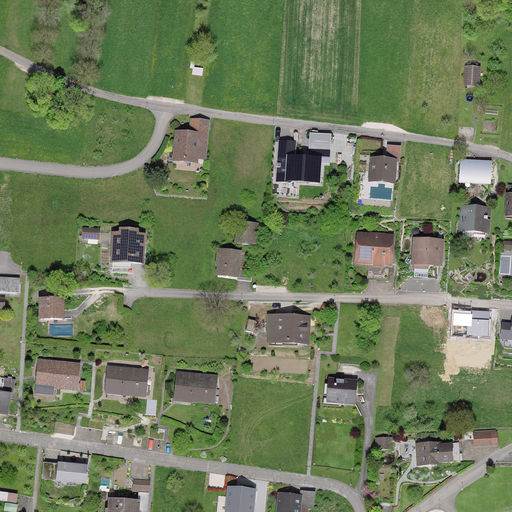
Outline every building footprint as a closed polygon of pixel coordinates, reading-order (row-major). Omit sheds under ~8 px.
[(479,66),(466,66),(465,86),(478,86),(479,66)] [(189,134),(175,133),(173,156),(204,159),(207,121),(190,120),(189,134)] [(318,183),(319,159),(293,158),(293,144),(280,143),(278,181),(318,183)] [(395,160),(371,159),(369,181),(394,182),(395,160)] [(490,163),(462,162),(461,181),(488,182),(490,163)] [(489,209),(462,207),(460,230),(487,232),(489,209)] [(240,222),(238,243),(255,244),(257,224),(240,222)] [(82,228),(82,238),(99,239),(99,229),(82,228)] [(142,236),(113,234),(111,260),(141,262),(142,236)] [(392,237),(358,234),(356,261),(390,264),(392,237)] [(442,242),(415,240),(413,263),(440,265),(442,242)] [(220,250),(217,275),(237,277),(240,253),(220,250)] [(17,279),(0,278),(0,291),(16,292),(17,279)] [(101,293),(91,302),(98,310),(108,300),(101,293)] [(62,300),(40,299),(40,318),(61,318),(62,300)] [(308,319),(269,317),(268,342),(307,344),(308,319)] [(511,339),(511,325),(504,325),(503,339),(511,339)] [(77,365),(39,362),(37,385),(75,388),(77,365)] [(145,373),(108,369),(106,392),(143,396),(145,373)] [(215,378),(178,374),(175,398),(212,402),(215,378)] [(355,382),(329,380),(328,402),(353,404),(355,382)] [(474,433),(474,446),(498,444),(497,432),(474,433)] [(376,437),(376,449),(391,449),(391,437),(376,437)] [(452,462),(451,445),(417,447),(418,463),(452,462)] [(85,467),(58,464),(56,480),(83,483),(85,467)] [(133,480),(133,492),(150,492),(150,480),(133,480)] [(228,485),(225,511),(252,511),(255,488),(228,485)] [(0,490),(0,499),(17,502),(18,493),(0,490)] [(137,511),(147,511),(148,493),(138,492),(137,511)] [(298,511),(300,497),(279,495),(276,511),(298,511)] [(136,511),(137,502),(108,500),(107,511),(136,511)] [(5,503),(4,510),(16,511),(18,505),(5,503)]
